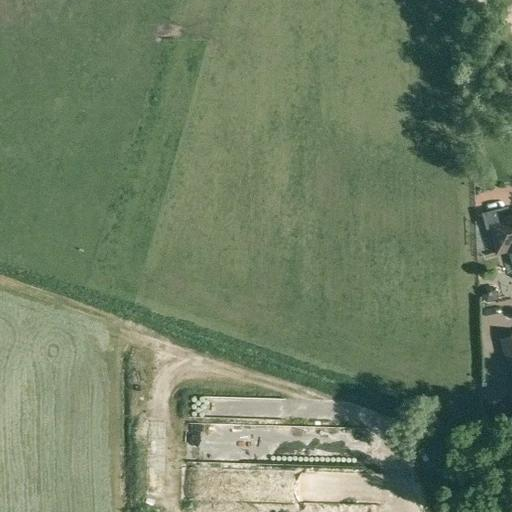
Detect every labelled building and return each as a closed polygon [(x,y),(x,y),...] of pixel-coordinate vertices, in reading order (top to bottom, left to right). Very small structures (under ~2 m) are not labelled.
[(505,209),(483,215),(487,229),(490,228),(497,254),(508,251),(509,254),(511,252),(511,213),(507,215),(505,209)] [(511,335),(498,340),(508,371),(511,369),(511,335)] [(511,415),(511,386),(485,398),(496,423),(511,415)] [(194,456),(266,452),(265,427),(192,432),(194,456)] [(251,464),(232,466),(236,500),(255,497),(251,464)] [(496,511),(493,500),(457,511),(496,511)] [(511,511),(511,503),(498,510),(499,511),(511,511)]
